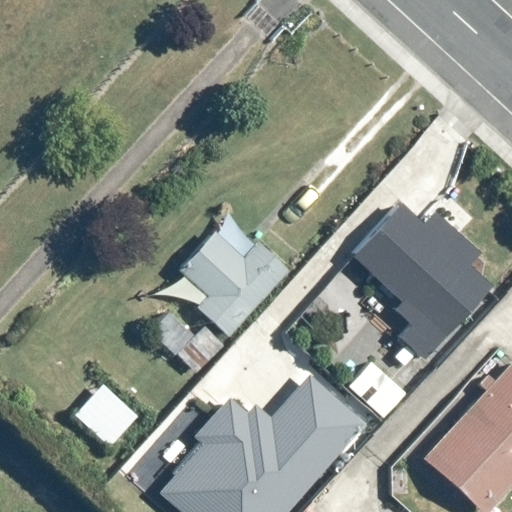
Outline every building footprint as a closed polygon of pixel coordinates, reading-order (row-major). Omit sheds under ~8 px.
[(351,256),(408,314),(387,335),(413,362),(432,344),(498,278),(413,194),(351,256)] [(225,213),(182,263),(213,290),(197,309),(228,335),(287,266),(225,213)] [(226,345),(175,303),(149,335),(201,377),(226,345)] [(484,511),(511,481),(511,357),(423,456),(484,511)] [(337,402),(300,368),(264,409),(247,394),(234,408),(225,400),(192,436),(198,441),(155,488),(180,511),(279,511),(360,423),(337,402)] [(134,414),(102,381),(72,409),(104,443),(134,414)]
